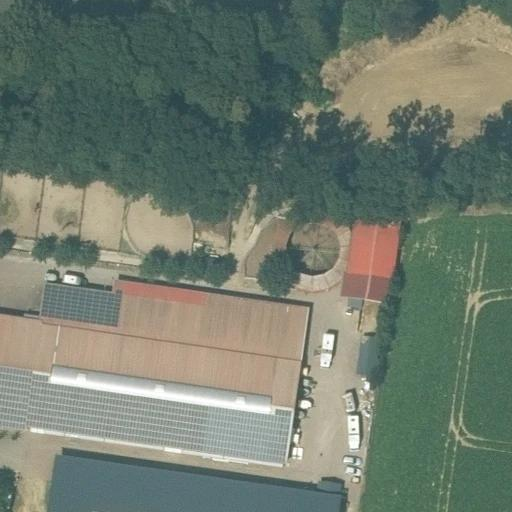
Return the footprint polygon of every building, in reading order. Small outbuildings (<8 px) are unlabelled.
[(121,0),(0,0),(0,15),(126,22),(127,0),(121,0)] [(303,27),(337,19),(335,2),(301,5),(303,27)] [(267,31),(303,27),(301,5),(170,15),(169,16),(174,61),(218,57),(217,51),(249,48),(248,34),(267,33),(267,31)] [(0,52),(15,54),(16,39),(0,37),(0,52)] [(398,212),(359,207),(349,299),(386,305),(398,212)] [(117,285),(115,299),(302,326),(305,313),(117,285)] [(115,299),(44,289),(38,329),(39,329),(298,367),(302,326),(115,299)] [(38,329),(0,323),(0,427),(25,431),(39,329),(38,329)] [(298,367),(39,329),(25,431),(26,431),(283,468),(298,367)] [(358,337),(356,375),(375,376),(376,337),(358,337)]
